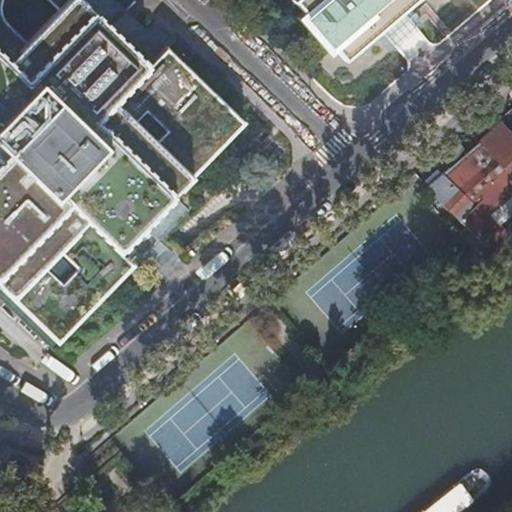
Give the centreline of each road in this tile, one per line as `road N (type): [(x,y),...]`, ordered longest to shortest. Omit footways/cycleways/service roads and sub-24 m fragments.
road 1 (residential): [(0,394),(15,406),(69,407),(358,165)]
road 2 (residential): [(358,165),(187,0)]
road 3 (residential): [(358,165),(511,34)]
